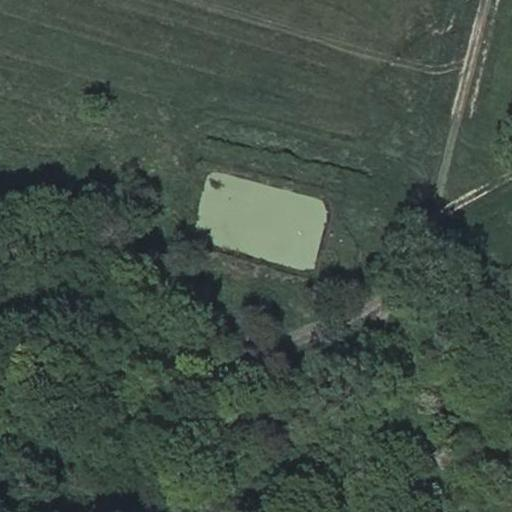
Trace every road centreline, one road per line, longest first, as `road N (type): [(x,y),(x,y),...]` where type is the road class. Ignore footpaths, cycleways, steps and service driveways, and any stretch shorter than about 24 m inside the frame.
road 1 (track): [(285,511),(389,300),(447,230),(484,196),(511,184)]
road 2 (track): [(0,427),(103,511)]
